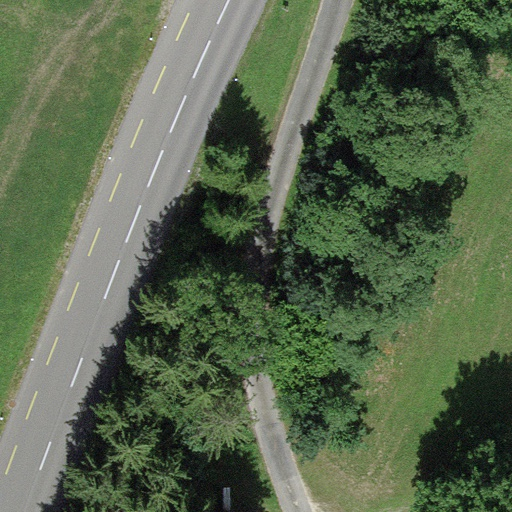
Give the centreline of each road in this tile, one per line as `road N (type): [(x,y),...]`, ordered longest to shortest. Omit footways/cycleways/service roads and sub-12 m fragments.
road 1 (secondary): [(227,0),(17,511)]
road 2 (track): [(327,0),(255,235),(249,293),(259,412),(296,511)]
